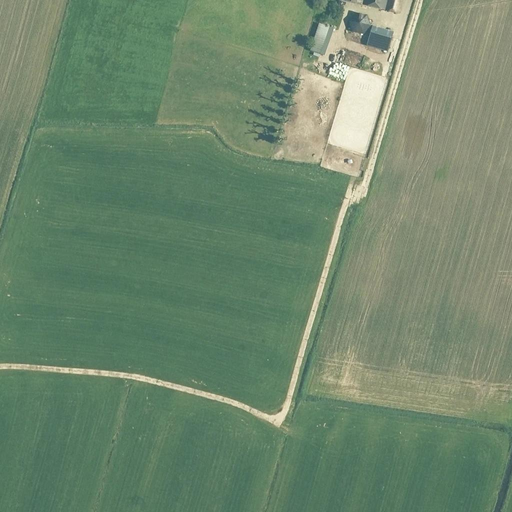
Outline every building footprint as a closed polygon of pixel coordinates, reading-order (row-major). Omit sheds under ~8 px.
[(401,0),(344,0),(399,13),(401,0)] [(370,15),(359,10),(349,17),(351,29),(362,33),(371,26),(370,15)] [(320,23),(311,51),(320,54),(330,26),(320,23)] [(373,26),(367,45),(386,51),(392,32),(373,26)] [(365,58),(367,47),(351,45),(349,55),(365,58)]
